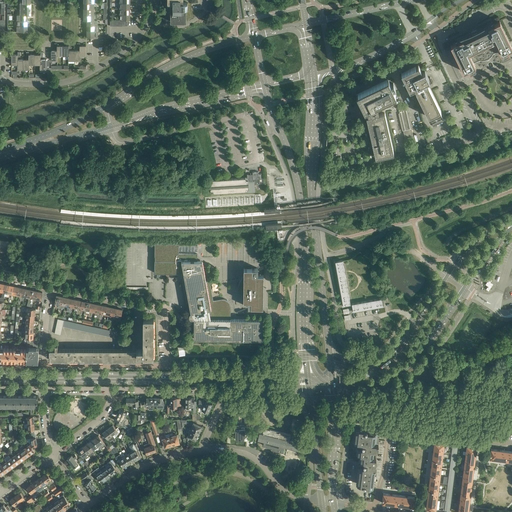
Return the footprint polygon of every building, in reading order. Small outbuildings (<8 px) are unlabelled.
[(167,0),(168,3),(171,3),(171,22),(185,22),(185,12),(184,12),(184,8),(187,8),(187,2),(181,2),(180,0),(167,0)] [(455,38),(456,40),(457,42),(450,45),(463,72),(468,69),(469,72),(475,69),(474,66),(475,66),(474,62),(480,60),(481,60),(483,60),(485,60),(486,59),(487,60),(489,59),(488,58),(490,57),(491,56),(492,55),(493,53),(499,50),(500,53),(501,53),(503,55),(509,53),(507,50),(511,47),(511,46),(499,21),(493,24),(491,21),(485,25),(478,30),(470,33),(463,36),(455,38)] [(43,59),(43,54),(40,54),(41,57),(41,59),(40,59),(40,65),(40,71),(46,71),(46,63),(49,63),(49,61),(46,61),(46,59),(43,59)] [(401,73),(403,78),(409,90),(414,88),(428,117),(441,111),(428,84),(432,83),(433,83),(430,77),(429,77),(430,77),(428,78),(425,70),(422,71),(418,64),(401,73)] [(394,153),(384,111),(382,103),(396,96),(388,79),(356,95),(361,106),(359,112),(360,114),(359,114),(359,115),(359,116),(360,116),(361,116),(361,118),(367,120),(375,157),(394,153)] [(407,106),(398,108),(399,113),(398,113),(402,131),(413,128),(409,111),(408,111),(407,106)] [(431,121),(434,126),(442,122),(440,117),(431,121)] [(412,129),(403,131),(406,143),(414,141),(412,129)] [(245,178),(212,180),(212,182),(210,182),(210,185),(209,185),(209,188),(210,188),(211,192),(213,191),(213,194),(246,192),(246,193),(255,192),(255,184),(260,184),(260,179),(261,179),(261,174),(258,174),(258,171),(252,172),(252,174),(246,174),(246,177),(245,177),(245,178)] [(169,273),(176,273),(176,272),(184,273),(191,313),(190,313),(190,314),(189,314),(189,315),(189,316),(189,317),(190,317),(190,318),(191,318),(191,319),(194,319),(194,339),(262,340),(263,319),(236,319),(235,319),(230,319),(231,307),(230,305),(230,303),(228,301),(227,300),(225,299),(223,298),(221,299),(213,300),(210,281),(206,281),(204,269),(202,262),(202,261),(197,261),(197,260),(197,254),(179,253),(179,243),(155,243),(155,255),(155,256),(155,260),(154,273),(157,273),(157,277),(169,277),(169,273)] [(350,304),(343,260),(335,261),(343,306),(350,304)] [(258,274),(258,268),(252,268),(244,268),(244,276),(242,278),(240,281),(239,283),(238,287),(238,289),(238,290),(238,291),(239,291),(239,292),(240,292),(240,293),(241,293),(242,294),(243,294),(243,301),(248,301),(251,301),(251,307),(263,307),(263,274),(258,274)] [(7,293),(9,285),(4,284),(3,291),(1,298),(1,301),(3,301),(5,292),(7,293)] [(30,303),(29,306),(30,307),(32,307),(32,303),(34,298),(36,299),(38,291),(35,290),(33,290),(30,303)] [(64,308),(65,305),(66,297),(61,296),(59,308),(58,309),(61,310),(61,308),(64,308)] [(381,298),(352,304),(352,307),(353,311),(383,306),(382,302),(381,298)] [(154,357),(154,318),(143,318),(143,349),(137,349),(137,354),(143,354),(143,357),(154,357)] [(27,349),(38,349),(38,347),(38,339),(27,338),(27,349)] [(137,354),(137,349),(112,349),(58,349),(58,344),(55,344),(55,349),(50,349),(50,359),(137,360),(137,356),(137,354)] [(27,349),(26,355),(38,355),(37,361),(38,361),(39,347),(38,347),(38,349),(27,349)] [(0,359),(9,360),(9,349),(0,348),(0,359)] [(26,361),(26,355),(27,349),(9,349),(9,360),(26,361)] [(7,405),(22,405),(22,395),(7,395),(7,405)] [(22,395),(22,405),(37,405),(38,395),(22,395)] [(126,403),(133,403),(133,405),(138,405),(138,400),(136,400),(136,397),(126,397),(126,399),(125,400),(125,402),(126,403)] [(153,409),(153,406),(153,397),(146,397),(146,400),(144,400),(144,406),(149,406),(149,409),(153,409)] [(153,397),(153,406),(157,406),(157,407),(164,407),(164,401),(162,401),(162,400),(162,398),(160,398),(160,397),(153,397)] [(177,397),(170,397),(170,408),(177,408),(177,409),(180,409),(180,398),(177,398),(177,397)] [(191,397),(185,397),(185,410),(191,410),(191,407),(192,407),(192,413),(196,413),(196,401),(194,401),(194,398),(191,398),(191,397)] [(212,403),(206,401),(205,401),(202,400),(199,400),(199,406),(201,406),(203,407),(202,410),(208,412),(212,403)] [(117,414),(125,417),(127,412),(120,408),(117,414)] [(125,417),(117,414),(115,420),(118,421),(117,424),(125,427),(126,425),(122,423),(125,417)] [(249,433),(249,417),(244,417),(244,425),(235,425),(234,425),(234,432),(235,432),(234,431),(235,431),(235,435),(236,435),(236,439),(235,439),(240,439),(240,440),(244,440),(244,433),(245,433),(249,433)] [(151,420),(150,420),(151,424),(151,425),(153,429),(155,435),(158,434),(156,428),(154,424),(153,420),(151,420)] [(201,429),(200,429),(202,426),(193,422),(193,423),(190,422),(190,425),(192,425),(190,429),(199,433),(201,429)] [(113,425),(108,428),(112,435),(114,438),(119,432),(119,431),(119,430),(118,429),(117,427),(116,429),(113,425)] [(285,446),(290,447),(290,450),(288,449),(296,453),(296,452),(297,449),(306,451),(307,446),(308,444),(307,444),(299,442),(300,440),(292,438),(292,440),(289,440),(289,439),(290,439),(291,434),(279,431),(279,432),(276,431),(277,431),(264,427),(262,432),(263,432),(262,433),(259,432),(258,439),(264,441),(263,445),(262,445),(267,446),(267,448),(277,451),(286,454),(287,449),(287,448),(287,449),(284,448),(285,446)] [(112,435),(108,428),(102,432),(107,438),(108,438),(110,441),(112,439),(114,441),(116,440),(114,438),(112,435)] [(187,428),(186,431),(189,433),(186,439),(189,440),(190,438),(195,440),(199,433),(190,429),(187,428)] [(356,454),(360,454),(358,465),(356,484),(363,485),(363,486),(364,486),(365,486),(373,487),(376,464),(376,463),(375,463),(375,462),(376,462),(376,459),(376,458),(375,458),(373,458),(374,450),(376,450),(377,450),(377,449),(378,449),(380,433),(367,432),(367,431),(367,430),(366,430),(354,428),(352,441),(362,443),(362,444),(362,445),(361,445),(362,446),(362,448),(357,447),(356,454)] [(146,444),(144,445),(144,447),(147,454),(152,452),(152,453),(155,452),(155,451),(156,451),(154,444),(155,444),(151,431),(146,433),(149,443),(146,444)] [(28,441),(33,448),(37,445),(36,437),(35,437),(35,434),(33,435),(33,438),(26,439),(28,441)] [(172,446),(170,436),(169,434),(160,436),(161,442),(163,441),(165,447),(168,446),(168,447),(172,446)] [(170,436),(172,446),(176,445),(176,444),(179,443),(177,434),(170,436)] [(98,435),(93,439),(98,446),(100,444),(103,447),(106,445),(103,442),(98,435)] [(93,449),(98,446),(93,439),(88,443),(93,449)] [(35,450),(33,448),(28,441),(23,445),(30,454),(35,450)] [(444,443),(434,442),(432,458),(442,460),(444,443)] [(88,443),(83,446),(90,455),(92,453),(94,452),(93,449),(88,443)] [(130,447),(128,448),(129,450),(130,452),(134,460),(135,460),(137,459),(140,457),(137,452),(138,451),(137,450),(138,449),(136,443),(134,445),(133,443),(129,446),(130,447)] [(20,448),(19,449),(20,451),(25,458),(30,454),(23,445),(20,447),(20,448)] [(83,446),(78,450),(83,457),(83,456),(85,458),(85,459),(90,456),(90,455),(83,446)] [(109,451),(111,454),(119,449),(116,446),(109,451)] [(467,446),(465,462),(474,464),(476,447),(467,446)] [(490,458),(505,460),(506,451),(491,449),(490,458)] [(14,452),(15,454),(20,461),(25,458),(20,451),(18,453),(16,451),(16,450),(14,452)] [(445,504),(448,505),(450,505),(457,451),(455,450),(452,450),(445,504)] [(131,462),(134,460),(130,452),(124,455),(129,463),(130,464),(132,462),(131,462)] [(72,455),(67,458),(75,470),(80,466),(75,459),(77,457),(74,453),(72,455)] [(129,463),(124,455),(123,453),(120,455),(119,454),(114,457),(117,462),(120,461),(123,467),(126,465),(128,464),(129,463)] [(15,454),(11,458),(15,465),(20,461),(15,454)] [(4,458),(6,461),(11,468),(15,465),(11,458),(8,455),(4,458)] [(432,458),(430,475),(440,476),(442,460),(432,458)] [(114,465),(111,460),(104,465),(112,475),(112,474),(113,475),(115,473),(114,473),(117,471),(113,466),(114,465)] [(6,461),(1,465),(6,472),(11,468),(6,461)] [(465,462),(462,479),(472,480),(474,464),(465,462)] [(99,468),(107,478),(108,478),(110,477),(109,476),(112,475),(104,465),(99,468)] [(106,479),(107,478),(99,468),(98,467),(91,472),(96,479),(98,477),(101,482),(104,480),(104,481),(106,479)] [(42,476),(48,484),(48,485),(53,481),(47,472),(42,476)] [(88,475),(86,472),(81,476),(83,479),(86,477),(88,480),(85,483),(85,484),(86,487),(87,486),(90,490),(96,486),(91,479),(93,478),(90,473),(88,475)] [(430,475),(428,491),(438,493),(440,476),(430,475)] [(42,476),(37,480),(42,488),(48,484),(42,476)] [(470,497),(472,480),(462,479),(460,495),(470,497)] [(37,491),(38,492),(43,488),(42,488),(37,480),(32,484),(36,489),(37,491)] [(36,489),(32,484),(27,487),(31,493),(33,492),(34,493),(37,491),(36,489)] [(438,493),(428,491),(426,508),(435,509),(438,493)] [(20,492),(15,496),(19,502),(21,500),(23,502),(25,500),(24,498),(25,498),(20,492)] [(382,503),(398,505),(399,495),(383,493),(382,503)] [(66,507),(67,508),(69,506),(69,505),(70,504),(63,495),(61,496),(62,498),(59,500),(65,508),(66,507)] [(414,497),(399,495),(398,505),(413,507),(414,497)] [(467,511),(470,497),(460,495),(458,511),(467,511)] [(21,504),(19,502),(15,496),(10,500),(14,505),(15,507),(12,509),(14,511),(16,511),(18,511),(16,508),(21,504)] [(63,511),(65,509),(65,508),(59,500),(58,498),(53,502),(60,511),(62,511),(63,511)] [(60,511),(53,502),(48,505),(52,511),(60,511)]
